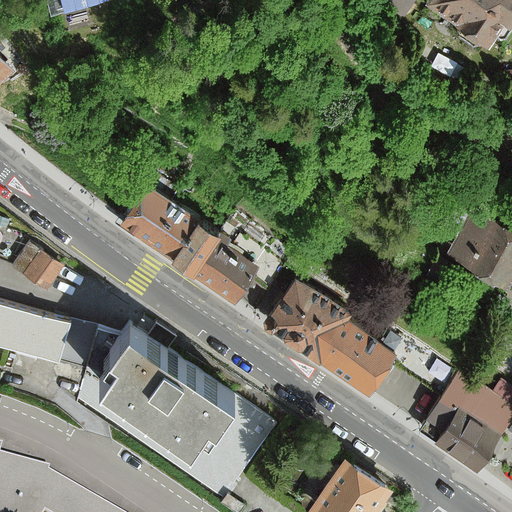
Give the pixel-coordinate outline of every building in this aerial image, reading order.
[(114,0),(61,0),(66,15),(115,1),(114,0)] [(413,0),(376,0),(404,17),(413,0)] [(511,0),(429,0),(425,7),(490,49),(504,27),(511,32),(511,0)] [(0,55),(0,80),(12,71),(0,55)] [(223,236),(148,186),(122,224),(162,251),(201,277),(236,301),(258,269),(219,243),(223,236)] [(511,230),(472,208),(445,257),(506,290),(511,279),(511,230)] [(24,274),(40,249),(29,242),(12,266),(24,274)] [(64,265),(40,249),(24,274),(47,290),(64,265)] [(354,314),(297,276),(278,303),(266,321),(334,368),(371,393),(392,363),(398,354),(380,342),(349,321),(354,314)] [(71,317),(0,297),(0,343),(59,359),(61,353),(89,360),(98,324),(71,317)] [(147,335),(130,323),(123,333),(98,324),(89,360),(78,398),(223,499),(276,422),(235,394),(168,349),(176,337),(156,323),(147,335)] [(392,363),(443,396),(461,369),(392,324),(380,342),(398,354),(392,363)] [(511,402),(461,369),(443,396),(421,429),(449,448),(481,469),(490,456),(511,422),(511,402)] [(511,422),(490,456),(511,470),(511,422)] [(0,446),(1,440),(0,440),(0,511),(41,511),(44,506),(53,511),(125,511),(48,467),(50,463),(0,450),(0,446)] [(373,511),(388,490),(351,464),(317,511),(373,511)]
